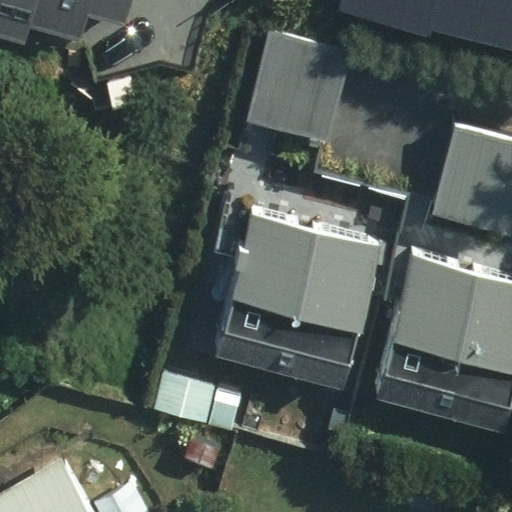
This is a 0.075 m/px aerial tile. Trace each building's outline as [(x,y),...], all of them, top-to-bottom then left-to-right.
[(0,0),(0,35),(59,49),(69,8),(106,17),(109,0),(0,0)] [(511,0),(330,0),(329,6),(420,28),(427,0),(511,20),(511,0)] [(339,48),(262,29),(241,117),(318,135),(339,48)] [(511,165),(511,134),(448,119),(424,216),(495,234),(511,165)] [(361,243),(233,212),(199,350),(327,381),(361,243)] [(511,387),(511,284),(400,257),(365,400),(501,433),(511,387)] [(102,511),(69,459),(0,502),(0,511),(102,511)] [(150,511),(128,476),(98,496),(107,511),(150,511)]
